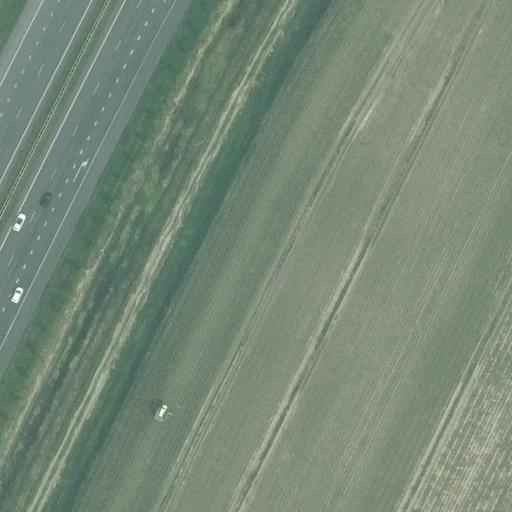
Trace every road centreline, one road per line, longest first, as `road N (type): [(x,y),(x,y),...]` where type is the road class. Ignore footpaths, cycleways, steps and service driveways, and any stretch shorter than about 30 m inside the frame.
road 1 (track): [(36,511),(148,279),(297,0)]
road 2 (motorway): [(0,285),(143,0)]
road 3 (motorway): [(76,0),(0,153)]
